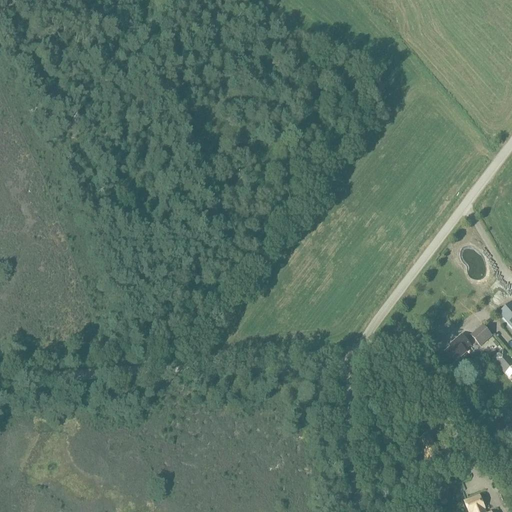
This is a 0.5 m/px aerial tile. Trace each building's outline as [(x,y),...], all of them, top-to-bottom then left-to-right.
[(511,303),(511,304),(500,314),(511,327),(511,303)] [(483,326),(471,337),(480,348),(493,337),(483,326)] [(466,351),(471,346),(462,336),(449,347),(450,349),(444,354),(454,365),(468,353),(466,351)] [(511,375),(511,360),(510,361),(503,352),(493,361),(505,374),(506,373),(507,375),(509,377),(510,378),(511,375)] [(509,419),(502,426),(504,429),(511,422),(509,419)] [(511,440),(507,434),(499,439),(509,452),(511,449),(511,440)] [(417,443),(414,444),(419,456),(422,455),(426,464),(439,458),(435,448),(436,448),(431,436),(417,441),(417,443)] [(482,481),(471,485),(473,491),(485,487),(482,481)] [(483,511),(482,510),(485,509),(480,497),(465,503),(468,511),(483,511)]
